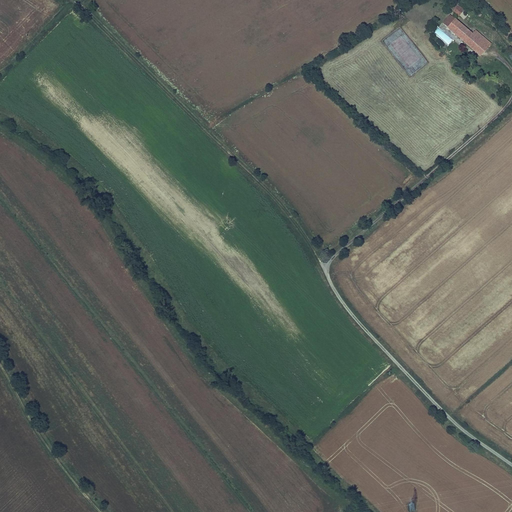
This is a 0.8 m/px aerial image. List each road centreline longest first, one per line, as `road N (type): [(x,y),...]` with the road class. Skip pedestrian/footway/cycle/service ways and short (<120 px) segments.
road 1 (track): [(72,1),(251,169),(325,269)]
road 2 (unclassified): [(325,269),(347,308),(406,373),(511,465)]
road 3 (track): [(0,371),(52,461),(96,511)]
